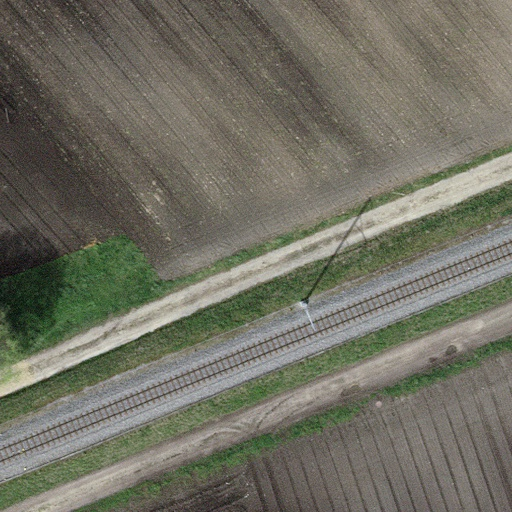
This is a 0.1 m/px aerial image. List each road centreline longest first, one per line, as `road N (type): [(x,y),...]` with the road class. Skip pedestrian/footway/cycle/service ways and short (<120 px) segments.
road 1 (track): [(0,372),(511,171)]
road 2 (track): [(45,511),(511,323)]
